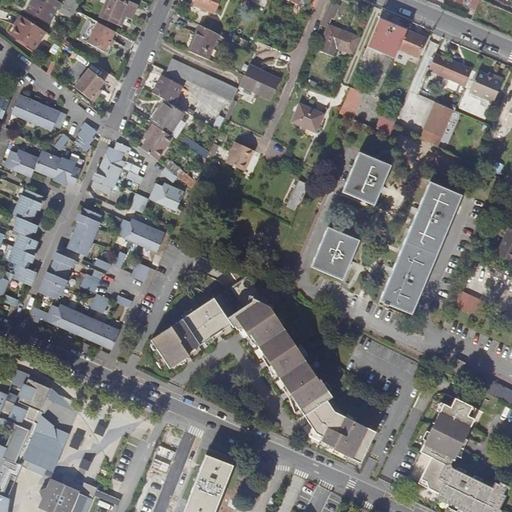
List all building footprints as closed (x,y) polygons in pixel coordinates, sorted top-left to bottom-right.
[(55,0),(27,0),(23,8),(49,22),(59,2),(55,0)] [(65,0),(63,4),(77,11),(81,3),(74,0),(65,0)] [(106,0),(99,17),(121,26),(126,14),(131,15),(135,5),(122,0),(106,0)] [(196,0),(194,6),(214,14),(219,0),(196,0)] [(339,5),(331,2),(320,27),(325,29),(329,18),(333,20),(339,5)] [(74,19),(77,11),(63,4),(60,12),(74,19)] [(22,17),(10,35),(34,50),(46,32),(22,17)] [(367,47),(394,58),(398,49),(406,30),(379,19),(367,47)] [(104,51),(115,32),(98,23),(87,42),(104,51)] [(352,54),(359,37),(328,25),(318,51),(333,56),(336,48),(352,54)] [(199,26),(189,52),(208,60),(219,34),(199,26)] [(406,30),(398,49),(418,58),(426,39),(406,30)] [(435,54),(429,70),(465,85),(472,69),(435,54)] [(224,98),(232,102),(237,89),(172,58),(166,71),(224,98)] [(250,65),(240,85),(270,99),(280,79),(250,65)] [(74,87),(93,101),(98,95),(95,93),(103,84),(86,71),(74,87)] [(491,78),(477,72),(469,92),(493,102),(503,80),(492,76),(491,78)] [(165,100),(170,103),(180,86),(160,75),(151,92),(165,100)] [(364,94),(350,88),(339,114),(353,120),(364,94)] [(10,100),(0,95),(0,113),(3,115),(10,100)] [(26,116),(32,100),(27,98),(26,100),(19,97),(12,112),(19,115),(20,113),(26,116)] [(229,108),(232,102),(224,98),(221,104),(229,108)] [(39,124),(45,108),(39,106),(40,104),(32,100),(26,116),(32,118),(32,121),(39,124)] [(154,124),(169,135),(183,114),(164,102),(150,122),(154,124)] [(441,139),(453,111),(435,103),(423,131),(441,139)] [(323,114),(300,104),(292,122),(315,132),(323,114)] [(52,111),(45,108),(39,124),(45,127),(46,125),(52,127),(54,126),(59,112),(53,110),(52,111)] [(384,110),(380,120),(394,126),(398,116),(384,110)] [(66,115),(59,112),(54,126),(60,129),(66,115)] [(394,126),(380,120),(375,129),(390,135),(394,126)] [(95,137),(97,132),(85,123),(80,128),(82,130),(94,139),(95,137)] [(141,148),(157,160),(172,137),(169,135),(154,124),(147,133),(150,135),(141,148)] [(94,139),(82,130),(77,136),(79,137),(90,146),(95,140),(94,139)] [(63,134),(54,146),(60,150),(69,139),(63,134)] [(87,152),(90,146),(79,137),(75,142),(87,152)] [(111,143),(109,147),(124,154),(128,155),(131,148),(117,142),(116,145),(111,143)] [(226,163),(244,172),(254,151),(236,143),(226,163)] [(109,147),(103,161),(120,168),(122,169),(125,162),(122,160),(124,154),(109,147)] [(17,173),(19,170),(25,154),(26,152),(19,150),(17,153),(10,151),(4,167),(17,173)] [(45,170),(49,172),(54,158),(55,156),(49,153),(47,155),(41,153),(39,158),(35,169),(44,172),(45,170)] [(35,169),(39,158),(32,155),(31,156),(25,154),(19,170),(27,174),(28,172),(33,174),(35,169)] [(386,166),(356,154),(340,194),(370,206),(386,166)] [(54,179),(60,182),(69,159),(62,156),(60,161),(54,158),(49,172),(53,173),(52,176),(54,177),(54,179)] [(75,183),(81,170),(75,167),(76,162),(69,159),(60,182),(68,185),(69,183),(71,183),(72,181),(75,183)] [(100,175),(115,181),(120,168),(103,161),(100,167),(102,168),(100,175)] [(161,173),(173,183),(178,177),(166,167),(161,173)] [(140,184),(143,177),(129,171),(126,179),(140,184)] [(115,181),(100,175),(97,181),(95,180),(91,188),(109,195),(115,181)] [(290,201),(297,204),(306,184),(299,181),(290,201)] [(156,183),(149,200),(163,206),(163,205),(170,189),(171,186),(164,183),(163,186),(156,183)] [(457,196),(425,183),(377,302),(409,315),(457,196)] [(26,189),(20,203),(35,210),(38,203),(40,204),(43,197),(26,189)] [(170,189),(163,205),(170,207),(171,205),(177,208),(184,192),(177,189),(176,191),(170,189)] [(136,211),(142,197),(136,194),(130,208),(136,211)] [(143,214),(149,200),(142,197),(136,211),(143,214)] [(14,215),(16,217),(31,224),(35,217),(32,215),(35,210),(20,203),(14,215)] [(83,216),(80,223),(95,229),(101,216),(84,208),(81,215),(83,216)] [(13,231),(21,235),(30,238),(33,231),(31,231),(33,225),(31,224),(16,217),(13,223),(15,225),(13,231)] [(130,242),(131,240),(138,224),(139,222),(131,219),(130,222),(123,220),(117,236),(130,242)] [(77,230),(75,236),(90,243),(95,229),(80,223),(78,222),(75,229),(77,230)] [(138,224),(131,240),(138,243),(139,241),(145,243),(151,227),(145,225),(144,227),(138,224)] [(151,227),(145,243),(151,246),(150,248),(157,251),(164,236),(157,233),(158,230),(151,227)] [(356,241),(324,228),(308,268),(339,281),(356,241)] [(511,231),(508,229),(497,255),(511,261),(511,231)] [(21,235),(15,248),(30,255),(33,249),(35,249),(38,243),(30,238),(21,235)] [(67,249),(84,256),(90,243),(75,236),(72,242),(70,241),(67,249)] [(30,255),(15,248),(9,261),(18,265),(27,269),(30,262),(28,261),(30,255)] [(126,255),(120,252),(117,258),(114,266),(121,269),(126,255)] [(54,260),(51,267),(69,274),(74,261),(59,254),(56,261),(54,260)] [(95,266),(108,272),(111,265),(97,259),(95,266)] [(131,277),(137,280),(143,265),(137,263),(131,277)] [(31,271),(27,269),(18,265),(13,277),(13,279),(30,286),(34,277),(30,275),(31,271)] [(143,265),(137,280),(144,282),(150,268),(143,265)] [(48,280),(50,282),(63,287),(65,288),(68,281),(66,280),(69,274),(51,267),(48,274),(51,275),(48,280)] [(0,273),(0,296),(3,297),(9,281),(3,278),(4,275),(0,273)] [(83,280),(97,286),(100,280),(86,274),(83,280)] [(94,293),(97,286),(83,280),(80,287),(94,293)] [(63,287),(50,282),(48,286),(44,284),(40,293),(57,301),(63,287)] [(477,312),(480,295),(460,292),(457,309),(477,312)] [(90,308),(97,311),(103,297),(96,294),(90,308)] [(263,300),(259,294),(252,299),(248,299),(247,302),(223,319),(228,326),(226,327),(229,330),(231,328),(234,332),(237,331),(241,331),(244,330),(314,436),(319,437),(317,443),(331,449),(330,451),(357,464),(372,433),(330,412),(323,401),(327,397),(316,379),(315,380),(268,310),(269,305),(263,304),(263,300)] [(3,302),(17,308),(20,301),(6,295),(3,302)] [(132,301),(118,295),(115,302),(129,308),(132,301)] [(103,297),(97,311),(103,314),(109,299),(103,297)] [(223,319),(209,299),(148,341),(149,343),(148,344),(148,347),(149,349),(152,351),(154,351),(165,368),(226,327),(228,326),(223,319)] [(59,325),(66,309),(67,307),(61,304),(59,308),(52,305),(45,321),(58,327),(59,325)] [(41,318),(44,319),(47,313),(34,307),(31,314),(36,316),(41,318)] [(73,329),(80,313),(74,310),(73,312),(66,309),(59,325),(68,329),(70,327),(73,329)] [(77,333),(86,337),(93,321),(86,318),(87,316),(80,313),(73,329),(78,331),(77,333)] [(100,340),(107,325),(100,322),(99,323),(93,321),(86,337),(95,340),(95,338),(100,340)] [(113,327),(107,325),(100,340),(104,342),(103,345),(112,348),(119,332),(112,329),(113,327)] [(451,369),(460,373),(463,366),(465,363),(456,359),(451,369)] [(459,380),(511,406),(511,390),(463,366),(460,373),(457,379),(459,380)] [(49,391),(50,388),(34,382),(34,383),(32,383),(33,381),(28,379),(20,397),(8,392),(13,381),(0,375),(0,511),(3,511),(5,506),(0,503),(0,501),(11,475),(16,477),(21,466),(44,474),(46,469),(53,472),(56,464),(55,460),(58,458),(69,434),(54,428),(54,429),(53,428),(54,426),(41,416),(43,413),(44,413),(58,397),(49,391)] [(463,503),(475,480),(454,469),(452,464),(453,461),(455,461),(461,448),(458,447),(452,444),(456,436),(463,439),(465,439),(475,420),(468,416),(472,407),(456,399),(451,408),(444,405),(421,453),(432,458),(421,480),(426,482),(430,489),(439,494),(437,499),(450,506),(451,504),(454,498),(463,503)] [(210,511),(229,465),(203,455),(180,511),(210,511)] [(86,474),(91,461),(84,458),(79,471),(86,474)] [(60,483),(51,479),(46,488),(39,491),(42,498),(38,507),(48,511),(47,511),(86,511),(89,505),(87,504),(89,499),(92,499),(97,488),(84,483),(81,486),(73,482),(74,478),(64,474),(60,483)] [(482,483),(467,511),(501,511),(501,510),(507,497),(504,496),(508,487),(501,483),(500,486),(495,484),(493,489),(482,483)]
